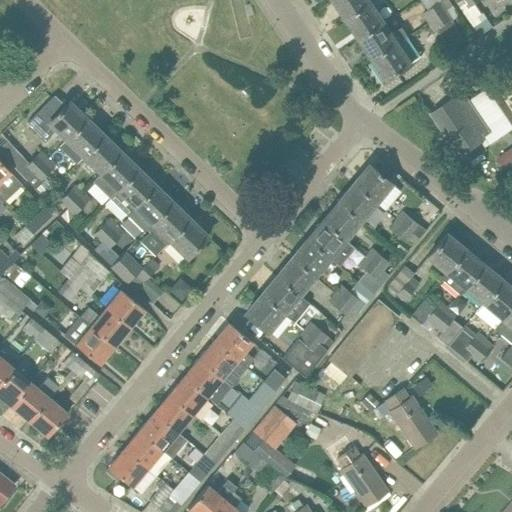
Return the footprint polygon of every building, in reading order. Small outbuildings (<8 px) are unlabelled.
[(372,3),(369,0),(335,0),(348,19),(372,3)] [(430,21),(447,9),(441,0),(424,12),(430,21)] [(385,23),(372,3),(348,19),(361,39),(385,23)] [(435,30),(436,29),(449,49),(466,39),(447,9),(430,21),(435,30)] [(392,33),(385,23),(361,39),(374,59),(408,36),(402,26),(392,33)] [(412,63),(422,56),(408,36),(374,59),(388,79),(412,63)] [(496,96),(485,102),(496,122),(507,115),(496,96)] [(483,140),(454,98),(432,112),(461,155),(463,153),(468,161),(487,148),(483,140)] [(69,101),(50,120),(39,110),(27,122),(42,136),(45,140),(56,129),(66,139),(86,118),(69,101)] [(86,118),(66,139),(58,146),(76,164),(84,156),(103,135),(86,118)] [(101,172),(121,152),(103,135),(84,156),(101,172)] [(27,180),(48,157),(41,150),(20,172),(27,180)] [(110,197),(118,189),(138,168),(121,152),(101,172),(92,181),(110,197)] [(27,180),(34,188),(56,164),(48,157),(27,180)] [(5,166),(0,160),(0,197),(3,201),(22,184),(5,166)] [(353,184),(375,202),(391,183),(369,164),(353,184)] [(138,168),(118,189),(110,197),(127,214),(135,206),(155,185),(138,168)] [(76,184),(54,205),(63,213),(67,209),(66,208),(83,191),(76,184)] [(375,202),(353,184),(337,202),(360,220),(375,202)] [(152,222),(172,202),(155,185),(135,206),(152,222)] [(74,215),(91,199),(83,191),(66,208),(67,209),(74,215)] [(170,239),(190,219),(172,202),(152,222),(170,239)] [(344,239),(360,220),(337,202),(322,220),(344,239)] [(25,225),(33,234),(52,215),(45,206),(25,225)] [(414,234),(421,225),(402,210),(395,219),(414,234)] [(101,241),(117,224),(110,217),(93,234),(101,241)] [(187,256),(207,236),(190,219),(170,239),(187,256)] [(414,234),(395,219),(389,227),(407,242),(414,234)] [(344,239),(322,220),(307,239),(329,257),(344,239)] [(107,261),(115,252),(110,248),(126,232),(117,224),(101,241),(94,249),(107,261)] [(33,234),(25,225),(14,235),(22,244),(33,234)] [(446,271),(465,249),(446,233),(428,256),(446,271)] [(314,276),(329,257),(307,239),(291,257),(314,276)] [(150,256),(135,242),(128,250),(143,264),(150,256)] [(390,262),(372,247),(365,256),(383,271),(384,271),(390,262)] [(15,249),(8,256),(0,248),(0,270),(2,273),(21,255),(15,249)] [(465,249),(446,271),(441,278),(460,294),(465,287),(484,265),(465,249)] [(58,270),(68,278),(80,287),(90,295),(108,272),(87,252),(80,262),(81,263),(80,264),(70,256),(58,270)] [(383,271),(365,256),(358,263),(366,270),(358,281),(373,294),(389,275),(384,271),(383,271)] [(314,276),(291,257),(276,276),(298,294),(314,276)] [(143,282),(159,265),(152,258),(141,269),(129,282),(140,293),(147,285),(143,282)] [(132,261),(119,274),(127,283),(129,282),(141,269),(132,261)] [(411,276),(414,273),(405,265),(386,289),(403,303),(419,282),(411,276)] [(484,302),(502,280),(484,265),(465,287),(484,302)] [(276,276),(261,294),(283,313),(293,321),(309,303),(298,294),(276,276)] [(22,309),(30,299),(3,278),(0,281),(0,291),(9,299),(22,309)] [(61,287),(58,290),(69,300),(80,287),(68,278),(61,287)] [(502,317),(511,305),(511,288),(502,280),(484,302),(502,317)] [(358,281),(350,290),(342,283),(334,293),(352,308),(358,312),(373,294),(358,281)] [(144,308),(120,288),(104,307),(129,327),(144,308)] [(0,308),(9,299),(0,291),(0,308)] [(323,313),(337,324),(344,315),(346,316),(352,308),(334,293),(328,300),(330,303),(323,313)] [(261,294),(245,313),(267,332),(283,313),(261,294)] [(0,308),(0,310),(12,320),(22,309),(9,299),(0,308)] [(390,326),(398,317),(377,299),(369,309),(390,326)] [(424,299),(411,315),(421,324),(425,319),(433,326),(449,307),(441,301),(435,308),(424,299)] [(297,321),(304,327),(318,309),(311,303),(297,321)] [(511,305),(502,317),(494,328),(511,343),(501,356),(511,365),(511,305)] [(98,315),(88,306),(79,317),(114,345),(129,327),(104,307),(98,315)] [(441,332),(437,336),(448,345),(452,339),(452,340),(465,325),(464,325),(462,327),(453,319),(457,314),(449,307),(433,326),(441,332)] [(382,336),(390,326),(369,309),(361,319),(382,336)] [(79,317),(72,325),(64,335),(74,344),(99,364),(114,345),(79,317)] [(35,340),(44,328),(31,318),(22,329),(35,340)] [(374,346),(382,336),(361,319),(353,329),(374,346)] [(217,334),(218,334),(214,340),(246,367),(254,358),(245,351),(253,341),(243,334),(228,321),(217,334)] [(322,345),(329,336),(310,321),(303,329),(322,345)] [(465,325),(452,340),(463,348),(462,349),(470,356),(485,337),(478,331),(475,334),(465,325)] [(44,328),(35,340),(48,351),(58,339),(44,328)] [(283,356),(304,375),(326,349),(322,345),(303,329),(297,337),(298,338),(283,356)] [(366,356),(374,346),(353,329),(345,338),(366,356)] [(470,356),(478,363),(493,344),(485,337),(470,356)] [(358,366),(366,356),(345,338),(337,348),(358,366)] [(209,346),(208,346),(198,358),(231,386),(246,367),(214,340),(209,346)] [(21,357),(2,341),(0,344),(0,381),(13,367),(21,357)] [(358,366),(337,348),(329,358),(349,376),(358,366)] [(71,369),(80,358),(72,351),(63,362),(71,369)] [(71,369),(84,379),(69,397),(75,403),(90,384),(99,373),(80,358),(71,369)] [(188,370),(183,377),(207,397),(215,404),(231,386),(198,358),(188,370)] [(0,396),(10,405),(31,381),(13,367),(0,381),(0,396)] [(263,381),(275,390),(286,377),(274,368),(263,381)] [(48,376),(39,388),(31,381),(10,405),(23,415),(29,419),(48,396),(49,397),(59,385),(48,376)] [(178,382),(167,394),(192,414),(207,397),(183,377),(178,382)] [(248,400),(259,409),(275,390),(263,381),(248,400)] [(317,414),(325,394),(295,381),(286,400),(317,414)] [(401,389),(380,403),(387,413),(390,410),(414,446),(436,432),(411,395),(408,398),(401,389)] [(368,392),(361,400),(371,409),(378,401),(368,392)] [(158,406),(159,406),(154,412),(178,432),(192,414),(167,394),(158,406)] [(67,411),(49,397),(48,396),(29,419),(35,424),(35,425),(47,436),(67,411)] [(232,418),(244,427),(259,409),(248,400),(232,418)] [(265,414),(250,432),(261,441),(272,451),(275,448),(294,425),(272,406),(265,414)] [(149,418),(148,418),(138,430),(163,450),(171,441),(178,447),(185,438),(178,432),(154,412),(149,418)] [(218,436),(229,445),(244,427),(232,418),(218,436)] [(309,422),(304,433),(315,438),(320,427),(309,422)] [(128,442),(129,443),(124,448),(156,475),(171,457),(163,450),(138,430),(128,442)] [(203,454),(214,463),(229,445),(218,436),(203,454)] [(329,446),(337,459),(335,461),(341,469),(366,505),(387,490),(362,454),(358,457),(352,448),(343,436),(329,446)] [(261,441),(253,450),(261,456),(285,477),(295,465),(275,448),(272,451),(261,441)] [(248,446),(247,447),(242,443),(234,453),(251,468),(261,456),(253,450),(248,446)] [(108,472),(116,479),(119,476),(141,494),(156,475),(124,448),(119,454),(118,454),(108,466),(110,469),(108,472)] [(188,472),(199,481),(214,463),(203,454),(188,472)] [(264,479),(259,484),(270,494),(285,477),(261,456),(251,468),(264,479)] [(180,503),(199,481),(188,472),(173,490),(169,494),(180,503)] [(0,502),(14,485),(0,473),(0,502)] [(217,491),(207,483),(200,492),(187,508),(192,511),(213,511),(223,501),(232,490),(233,491),(237,487),(228,479),(217,491)] [(164,482),(162,485),(150,500),(164,511),(173,511),(180,503),(169,494),(173,490),(164,482)] [(242,498),(233,491),(232,490),(223,501),(213,511),(243,511),(235,506),(242,498)]
